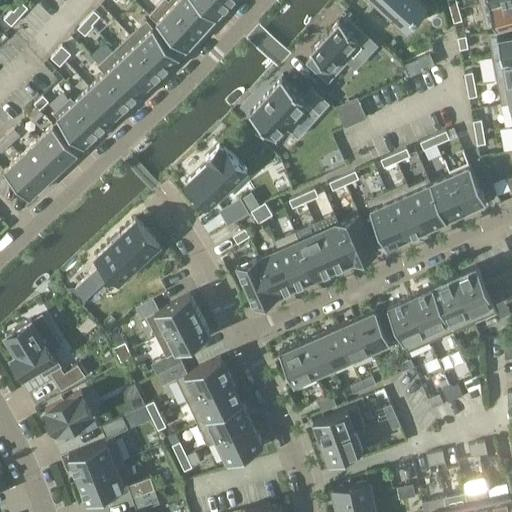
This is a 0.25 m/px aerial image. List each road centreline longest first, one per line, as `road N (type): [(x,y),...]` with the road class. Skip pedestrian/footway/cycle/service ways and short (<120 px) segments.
road 1 (residential): [(267,0),(0,255)]
road 2 (residential): [(245,333),(511,213)]
road 3 (residential): [(245,333),(304,457),(315,511)]
road 4 (residential): [(157,188),(245,333)]
road 5 (residential): [(49,511),(36,460),(0,404)]
